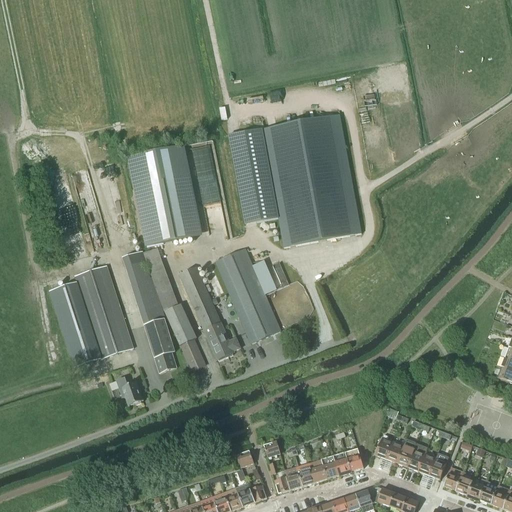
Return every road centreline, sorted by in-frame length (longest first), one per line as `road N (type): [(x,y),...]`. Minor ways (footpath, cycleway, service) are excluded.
road 1 (track): [(79,136),(28,131),(1,0)]
road 2 (unclassified): [(0,471),(159,411)]
road 3 (residential): [(277,511),(369,479),(425,499)]
road 4 (track): [(205,0),(227,109),(238,115)]
